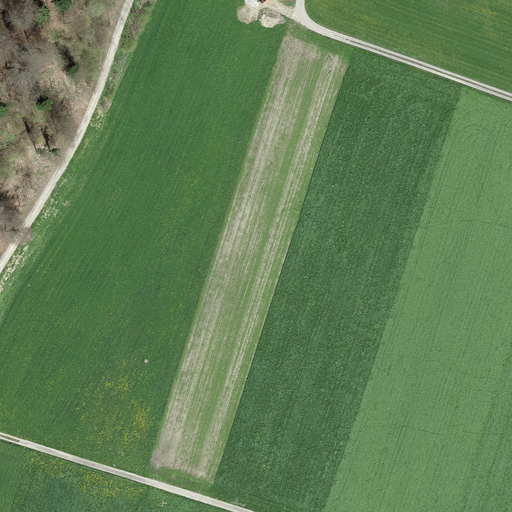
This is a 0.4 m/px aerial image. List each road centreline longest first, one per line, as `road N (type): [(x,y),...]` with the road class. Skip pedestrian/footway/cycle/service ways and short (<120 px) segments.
road 1 (track): [(129,0),(90,111),(0,275)]
road 2 (track): [(0,435),(242,511)]
road 3 (track): [(304,0),(311,27),(511,100)]
